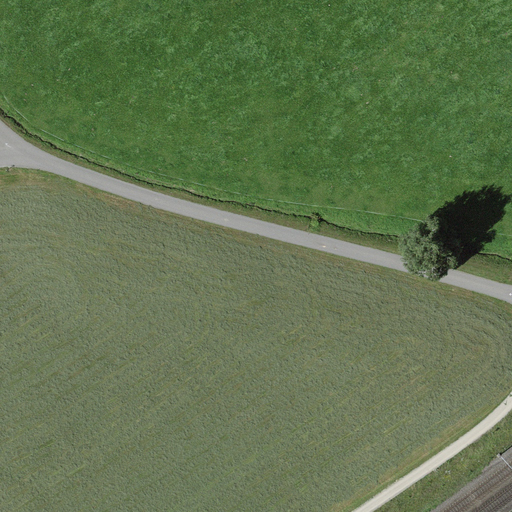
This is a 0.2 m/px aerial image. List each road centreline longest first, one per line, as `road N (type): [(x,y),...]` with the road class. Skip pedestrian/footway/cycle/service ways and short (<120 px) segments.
road 1 (track): [(0,149),(511,292)]
road 2 (track): [(511,401),(360,511)]
